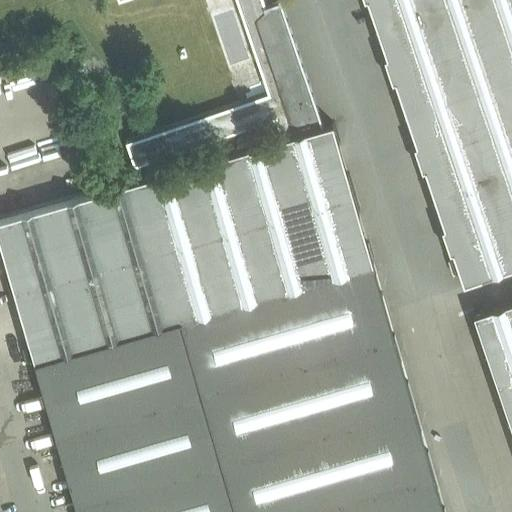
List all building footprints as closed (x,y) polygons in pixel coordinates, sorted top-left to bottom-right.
[(237,0),(269,92),(127,140),(135,164),(276,116),(282,134),(296,130),(289,110),(277,75),(267,47),(258,19),(266,5),(264,0),(237,0)] [(279,0),(266,5),(258,19),(267,47),(294,38),(281,0),(279,0)] [(511,0),(369,0),(465,282),(492,272),(502,269),(511,265),(511,0)] [(294,38),(267,47),(277,75),(304,66),(294,38)] [(304,66),(277,75),(289,110),(315,101),(304,66)] [(315,101),(289,110),(296,130),(322,122),(315,101)] [(86,193),(0,217),(0,238),(78,511),(445,511),(334,122),(86,193)] [(492,306),(475,312),(511,415),(511,298),(502,302),(492,306)]
